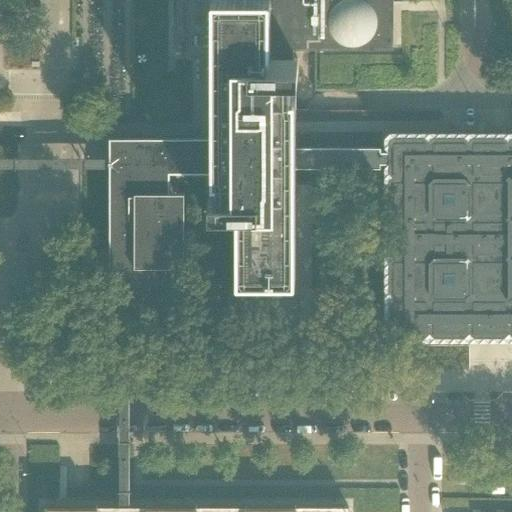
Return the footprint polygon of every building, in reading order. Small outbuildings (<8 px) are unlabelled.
[(315,50),(316,50),(319,50),(393,50),(393,49),(393,2),(392,0),(212,0),(212,130),(212,138),(209,138),(109,138),(109,159),(109,169),(109,173),(109,249),(109,277),(109,286),(109,327),(119,327),(129,327),(134,327),(174,327),(174,275),(174,267),(184,267),(184,198),(184,193),(178,193),(169,193),(169,173),(209,173),(209,172),(212,172),(212,174),(215,174),(215,193),(209,193),(209,207),(237,207),(237,272),(238,272),(238,273),(293,273),(293,272),(294,272),(294,168),(294,164),(294,148),(294,128),(294,92),(292,92),(292,74),(297,74),(297,59),(293,59),(292,50),(314,50),(315,50)] [(511,142),(394,143),(394,332),(511,331),(511,142)] [(294,164),(394,165),(394,148),(294,148),(294,164)] [(109,159),(0,158),(0,168),(83,169),(109,169),(109,159)] [(129,506),(129,327),(119,327),(119,506),(129,506)]
